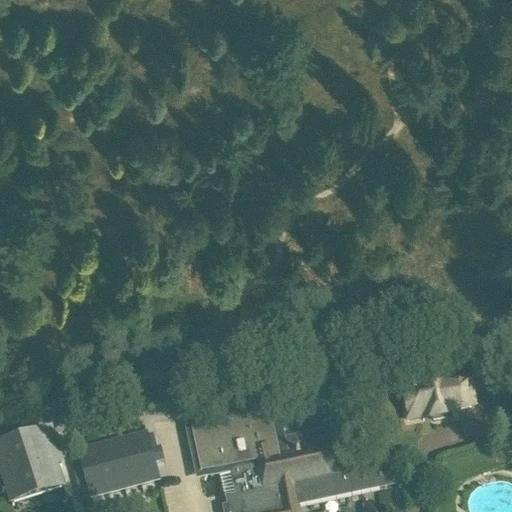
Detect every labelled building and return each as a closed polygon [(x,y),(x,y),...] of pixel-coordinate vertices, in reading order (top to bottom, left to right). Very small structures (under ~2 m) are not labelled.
[(480,348),(463,352),(467,371),(485,367),(480,348)] [(422,383),(399,388),(404,409),(427,404),(430,418),(432,417),(433,419),(444,417),(443,415),(446,414),(445,408),(474,402),(468,376),(447,381),(445,375),(421,380),(422,383)] [(200,477),(229,471),(236,499),(227,501),(229,510),(227,510),(227,511),(299,511),(298,507),(385,488),(399,485),(394,465),(347,475),(336,428),(282,440),(277,415),(269,417),(266,402),(187,419),(200,477)] [(61,469),(50,434),(0,449),(0,470),(10,503),(60,488),(55,471),(61,469)] [(83,469),(92,501),(160,482),(147,437),(80,455),(83,469)] [(368,506),(368,511),(390,511),(389,503),(368,506)]
